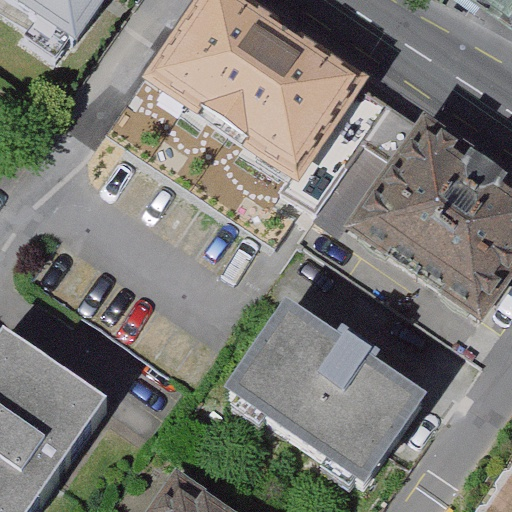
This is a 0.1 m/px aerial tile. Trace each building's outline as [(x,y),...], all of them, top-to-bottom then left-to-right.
[(102,0),(1,0),(71,46),(102,0)] [(359,90),(224,0),(202,0),(148,80),(298,180),(359,90)] [(511,0),(478,0),(511,22),(511,0)] [(479,350),(511,297),(511,198),(432,147),(353,270),(479,350)] [(364,505),(425,420),(294,327),(233,412),(364,505)] [(0,511),(38,511),(107,414),(4,343),(0,348),(0,511)] [(511,511),(511,463),(478,511),(511,511)] [(203,511),(186,500),(177,511),(203,511)]
